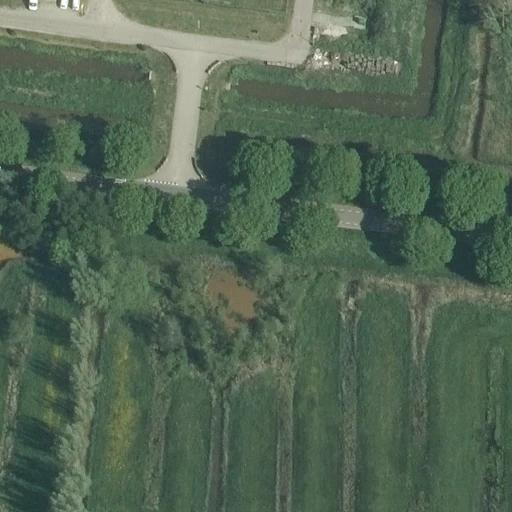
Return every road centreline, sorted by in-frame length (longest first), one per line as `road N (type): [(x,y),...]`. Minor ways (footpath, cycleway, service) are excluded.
road 1 (tertiary): [(511,236),(178,199)]
road 2 (residential): [(194,44),(0,18)]
road 3 (tertiary): [(178,199),(0,174)]
road 4 (residential): [(178,199),(194,44)]
